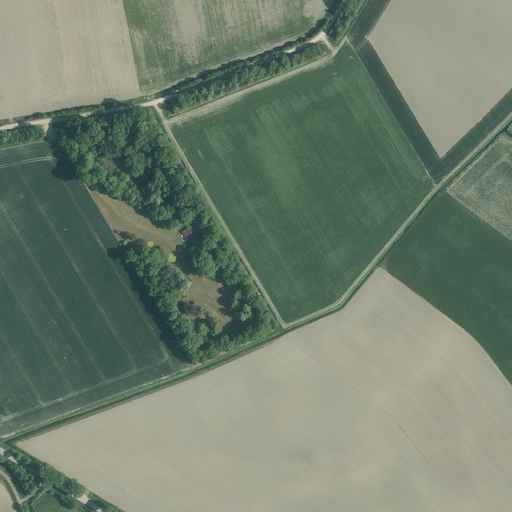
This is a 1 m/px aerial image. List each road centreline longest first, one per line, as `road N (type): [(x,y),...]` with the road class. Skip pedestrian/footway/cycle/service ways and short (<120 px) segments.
road 1 (unclassified): [(0,130),(155,103),(305,45),(347,0)]
road 2 (unknown): [(72,118),(102,168),(193,221)]
road 3 (tertiary): [(103,511),(0,450)]
